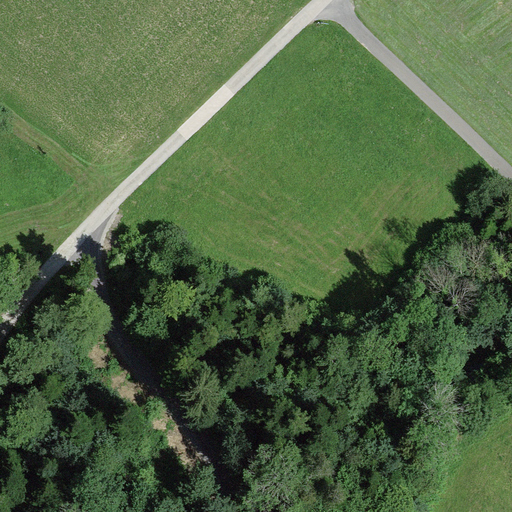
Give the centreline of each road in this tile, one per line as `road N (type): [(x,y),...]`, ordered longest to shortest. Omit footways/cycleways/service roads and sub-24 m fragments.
road 1 (unclassified): [(0,334),(65,258),(329,0)]
road 2 (track): [(239,511),(190,424),(65,258)]
road 3 (unclassified): [(511,175),(332,0)]
